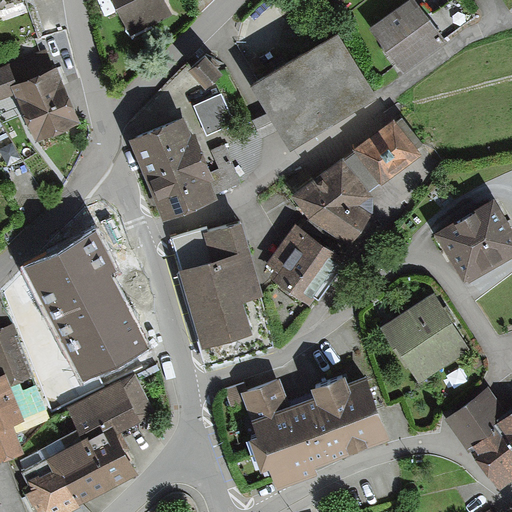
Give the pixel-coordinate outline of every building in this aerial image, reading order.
[(113,0),(130,33),(174,11),(168,0),(113,0)] [(397,0),(369,21),(405,69),(449,37),(421,0),(397,0)] [(281,125),(291,142),(379,88),(338,21),(250,75),(270,107),(281,125)] [(224,64),(205,44),(188,60),(207,80),(224,64)] [(36,135),(82,115),(57,58),(16,76),(11,79),(16,90),(36,135)] [(9,60),(0,63),(0,96),(16,90),(11,79),(16,76),(9,60)] [(222,89),(193,102),(207,132),(235,120),(222,89)] [(281,125),(270,107),(253,116),(262,134),(281,125)] [(129,130),(163,213),(218,190),(211,172),(215,170),(213,168),(195,123),(191,125),(184,108),(129,130)] [(344,153),(370,188),(423,151),(419,146),(425,141),(403,112),(397,115),(394,110),(353,139),(357,144),(344,153)] [(225,142),(212,147),(219,165),(228,186),(242,181),(225,142)] [(342,150),(291,188),(310,212),(316,217),(350,243),(373,209),(373,194),(370,188),(344,153),(342,150)] [(228,186),(219,165),(213,168),(215,170),(211,172),(218,190),(228,186)] [(435,225),(465,274),(468,272),(470,276),(511,251),(511,219),(494,190),(435,225)] [(171,233),(206,362),(279,343),(243,214),(171,233)] [(350,243),(316,217),(309,227),(344,251),(350,243)] [(270,271),(311,300),(315,294),(319,297),(343,263),(340,261),(346,253),(344,251),(309,227),(296,218),(267,258),(275,264),(270,271)] [(82,375),(149,340),(113,271),(112,268),(116,266),(97,229),(25,266),(82,375)] [(436,288),(382,320),(418,380),(472,348),(436,288)] [(13,381),(33,374),(16,333),(19,331),(15,320),(0,324),(0,370),(7,367),(13,381)] [(314,459),(390,431),(366,367),(349,373),(346,364),(310,377),(313,387),(290,395),(281,370),(243,384),(242,380),(225,387),(232,407),(247,402),(255,425),(250,427),(262,460),(271,456),(280,481),(317,467),(314,459)] [(0,460),(28,449),(16,420),(27,416),(13,381),(7,367),(0,370),(0,460)] [(155,410),(135,371),(68,405),(77,425),(81,433),(88,429),(89,432),(113,419),(118,428),(155,410)] [(489,383),(448,412),(500,484),(511,474),(511,402),(506,407),(489,383)] [(27,487),(40,511),(65,511),(83,503),(82,500),(140,470),(118,428),(113,419),(89,432),(88,429),(81,433),(77,425),(39,446),(40,449),(20,460),(33,484),(27,487)]
